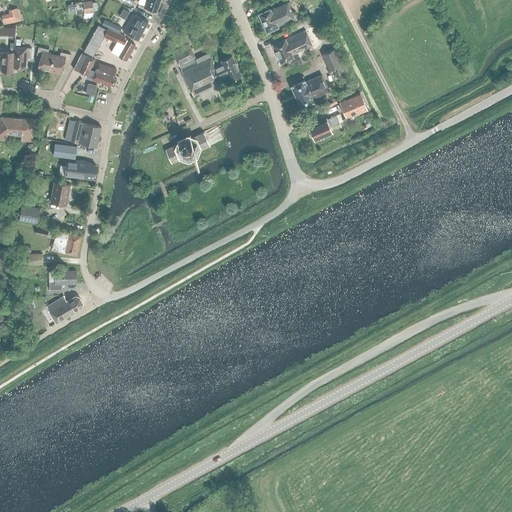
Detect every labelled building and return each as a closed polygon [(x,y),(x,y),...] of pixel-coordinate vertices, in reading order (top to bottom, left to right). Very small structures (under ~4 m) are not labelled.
[(85,14),(94,12),(92,0),(83,2),(85,14)] [(156,13),(160,0),(145,0),(143,8),(156,13)] [(295,19),(287,2),(273,8),(273,10),(270,11),(270,9),(258,14),(266,33),(278,28),(277,26),(280,25),(280,26),(295,19)] [(313,17),(322,14),(320,5),(310,8),(313,17)] [(121,15),(127,18),(130,11),(125,8),(121,15)] [(138,40),(148,22),(134,15),(124,33),(138,40)] [(212,28),(210,24),(209,25),(208,22),(209,21),(207,17),(198,22),(200,26),(201,25),(203,28),(201,29),(203,33),(212,28)] [(121,28),(104,20),(102,26),(118,34),(121,28)] [(98,25),(84,51),(93,56),(103,37),(107,30),(99,26),(98,25)] [(0,27),(0,35),(14,36),(14,28),(0,27)] [(107,30),(103,37),(116,43),(111,52),(126,61),(135,45),(124,40),(125,38),(107,30)] [(293,57),(296,56),(295,53),(312,45),(305,31),(285,40),(285,39),(272,45),(280,64),(293,58),(293,57)] [(13,68),(14,47),(15,43),(10,43),(10,49),(11,49),(11,52),(2,52),(0,72),(13,73),(13,68)] [(212,86),(229,78),(222,63),(215,66),(209,53),(196,60),(189,45),(173,53),(194,97),(213,88),(212,86)] [(14,47),(13,68),(25,68),(26,58),(31,59),(31,48),(14,47)] [(38,69),(49,72),(53,55),(48,53),(48,49),(38,47),(36,55),(40,56),(38,69)] [(329,73),(345,66),(337,48),(322,54),(329,73)] [(49,72),(61,74),(64,62),(69,63),(70,55),(60,52),(59,56),(53,55),(49,72)] [(81,54),(73,69),(79,72),(81,67),(89,71),(90,70),(95,60),(81,54)] [(222,63),(229,78),(230,80),(241,75),(231,55),(221,60),(222,63)] [(89,71),(87,77),(92,79),(91,81),(110,87),(110,85),(114,87),(116,79),(113,78),(116,70),(98,63),(95,72),(90,70),(89,71)] [(300,108),(306,105),(313,102),(312,98),(328,91),(321,75),(305,83),(304,80),(291,86),(300,108)] [(89,82),(86,92),(95,95),(98,85),(89,82)] [(352,88),(341,94),(343,97),(353,91),(352,88)] [(367,111),(360,94),(339,103),(346,120),(367,111)] [(326,119),(308,126),(315,141),(332,133),(330,127),(339,123),(336,116),(326,120),(326,119)] [(0,117),(0,120),(0,140),(6,141),(7,135),(21,136),(21,141),(32,142),(33,137),(34,120),(20,119),(20,118),(14,118),(0,117)] [(96,147),(101,127),(70,120),(66,141),(96,147)] [(203,131),(170,147),(165,149),(172,164),(210,146),(203,131)] [(58,144),(56,154),(75,158),(77,148),(58,144)] [(89,161),(66,159),(64,176),(95,179),(97,166),(89,161)] [(10,169),(7,175),(13,179),(17,173),(10,169)] [(50,202),(66,205),(70,185),(54,182),(50,202)] [(37,224),(40,208),(22,204),(19,220),(37,224)] [(47,237),(49,230),(37,228),(36,234),(47,237)] [(61,252),(76,255),(80,237),(65,233),(56,231),(52,249),(61,251),(61,252)] [(0,278),(14,275),(12,265),(7,247),(0,248),(0,278)] [(43,265),(43,254),(28,253),(28,265),(43,265)] [(61,284),(76,284),(76,271),(54,271),(55,282),(48,282),(48,290),(61,290),(61,284)] [(47,307),(56,323),(81,308),(83,304),(79,299),(74,297),(66,302),(63,297),(47,307)]
